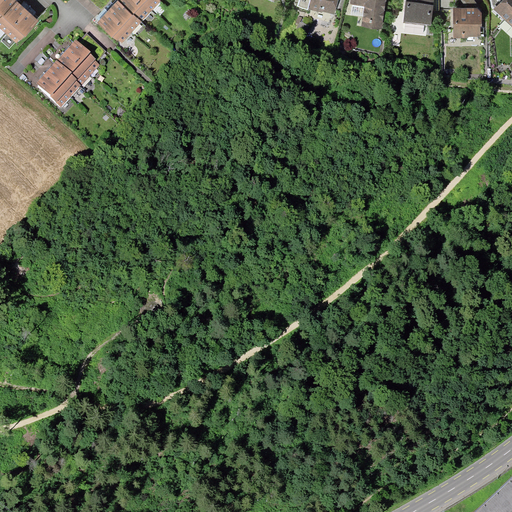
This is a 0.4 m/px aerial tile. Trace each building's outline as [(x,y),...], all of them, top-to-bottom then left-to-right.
[(16,1),(15,0),(0,0),(0,17),(2,15),(3,16),(16,1)] [(111,1),(112,0),(111,0),(89,0),(102,11),(104,8),(111,1)] [(108,11),(107,12),(130,34),(142,22),(118,0),(114,4),(108,11)] [(118,0),(142,22),(152,10),(141,0),(118,0)] [(141,0),(152,10),(160,1),(159,0),(158,0),(141,0)] [(299,0),(297,6),(308,10),(308,9),(322,13),(323,11),(334,14),(336,8),(338,0),(299,0)] [(350,0),(350,4),(353,5),(365,6),(363,17),(362,27),(381,30),(386,0),(350,0)] [(434,0),(406,0),(403,23),(431,26),(434,0)] [(493,9),(505,20),(511,12),(511,0),(501,0),(502,0),(493,9)] [(27,10),(16,1),(3,16),(2,15),(0,17),(0,28),(6,34),(27,10)] [(114,4),(111,1),(104,8),(108,11),(114,4)] [(365,6),(353,5),(351,15),(363,17),(365,6)] [(107,12),(108,11),(104,8),(102,11),(95,17),(99,21),(107,12)] [(467,8),(453,8),(454,38),(468,38),(469,37),(480,37),(480,26),(482,26),(482,13),(482,8),(477,8),(467,8)] [(39,21),(27,10),(6,34),(16,43),(20,39),(21,40),(25,36),(25,37),(39,21)] [(99,21),(97,23),(121,44),(130,34),(107,12),(99,21)] [(76,39),(66,51),(92,74),(100,65),(95,60),(96,58),(90,53),(91,52),(76,39)] [(66,51),(57,60),(83,84),(92,74),(66,51)] [(57,60),(46,72),(72,96),(83,84),(57,60)] [(46,72),(36,83),(50,95),(50,96),(61,107),(72,96),(46,72)] [(511,511),(511,477),(475,511),(511,511)]
